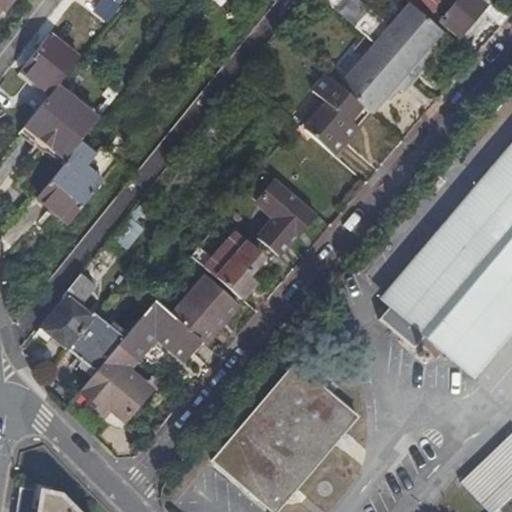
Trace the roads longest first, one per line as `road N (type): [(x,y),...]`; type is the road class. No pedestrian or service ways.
road 1 (residential): [(128,496),(511,63)]
road 2 (unknown): [(350,511),(389,441),(390,399),(360,297),(511,115)]
road 3 (residential): [(0,396),(25,401),(128,496)]
